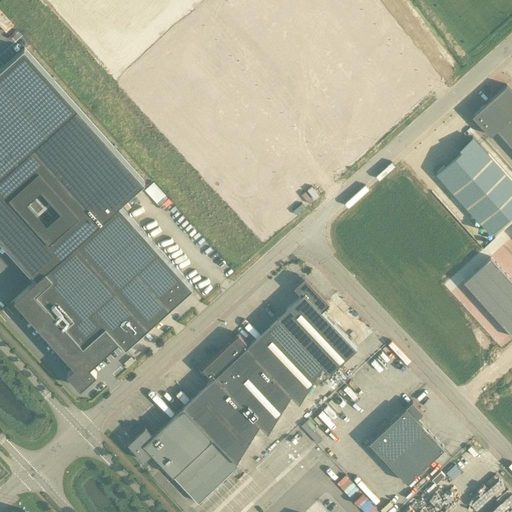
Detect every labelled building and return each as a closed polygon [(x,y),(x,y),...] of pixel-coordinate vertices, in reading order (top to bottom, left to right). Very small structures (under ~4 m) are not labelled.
[(311,0),(250,0),(239,10),(327,106),(304,127),(334,159),(373,124),(374,125),(385,116),(384,114),(423,79),(393,46),(371,66),(311,0)] [(0,236),(37,278),(14,298),(74,365),(67,372),(80,387),(97,372),(90,365),(119,339),(126,346),(193,286),(119,205),(145,181),(24,47),(0,68),(0,236)] [(511,90),(506,84),(472,115),(490,135),(497,129),(511,145),(511,90)] [(168,130),(215,182),(247,152),(200,101),(168,130)] [(488,153),(472,136),(460,147),(462,149),(436,172),(490,232),(511,212),(511,179),(488,153)] [(511,333),(511,279),(490,256),(463,280),(511,333)] [(322,363),(330,372),(357,347),(322,309),(330,301),(306,275),(295,285),(303,293),(246,345),(244,343),(247,340),(238,330),(201,365),(210,375),(213,372),(215,375),(153,433),(145,425),(128,442),(143,458),(151,451),(172,473),(173,471),(198,498),(238,462),(236,460),(259,423),(267,431),(291,393),(299,401),(322,363)] [(327,399),(307,420),(327,438),(346,417),(327,399)] [(417,417),(422,412),(423,412),(420,408),(412,400),(369,441),(407,482),(444,447),(417,417)] [(278,463),(289,453),(282,444),(270,455),(278,463)] [(256,501),(281,476),(273,468),(248,492),(256,501)] [(291,484),(299,477),(291,469),(283,476),(291,484)] [(429,482),(433,486),(441,478),(437,474),(429,482)] [(254,511),(250,507),(253,503),(245,495),(237,502),(246,511),(254,511)]
